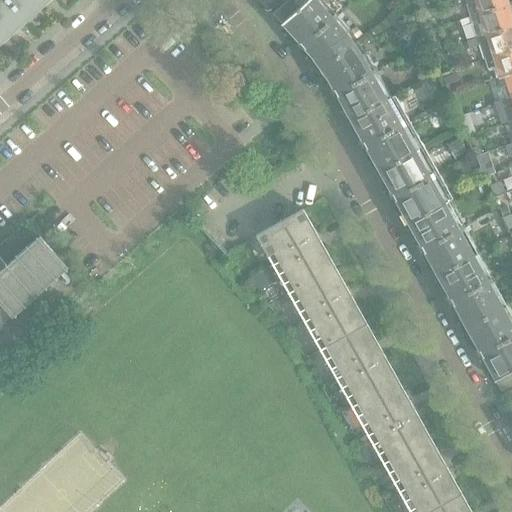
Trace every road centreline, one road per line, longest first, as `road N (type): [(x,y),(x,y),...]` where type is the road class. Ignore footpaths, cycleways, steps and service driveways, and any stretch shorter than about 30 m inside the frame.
road 1 (residential): [(511,474),(304,97),(221,0)]
road 2 (residential): [(0,105),(119,0)]
